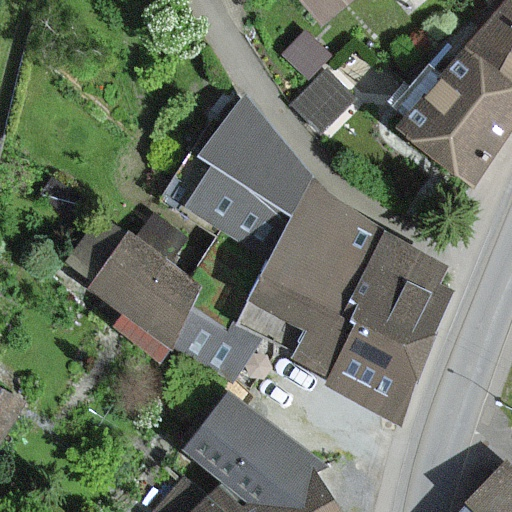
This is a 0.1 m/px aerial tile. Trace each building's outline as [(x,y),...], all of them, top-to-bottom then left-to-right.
[(298,0),(317,26),(352,0),(298,0)] [(401,129),(475,183),(511,122),(511,0),(510,0),(468,54),(401,129)] [(318,58),(291,97),(326,121),(353,82),(318,58)] [(258,343),(391,430),(444,296),(433,289),(440,270),(325,200),(239,96),(120,239),(93,226),(63,269),(230,388),(258,343)] [(0,385),(0,436),(23,400),(0,385)] [(232,400),(190,456),(239,498),(248,511),(275,511),(316,485),(324,470),(232,400)] [(511,511),(511,467),(475,511),(511,511)] [(217,511),(333,511),(316,485),(275,511),(248,511),(239,498),(217,511)]
